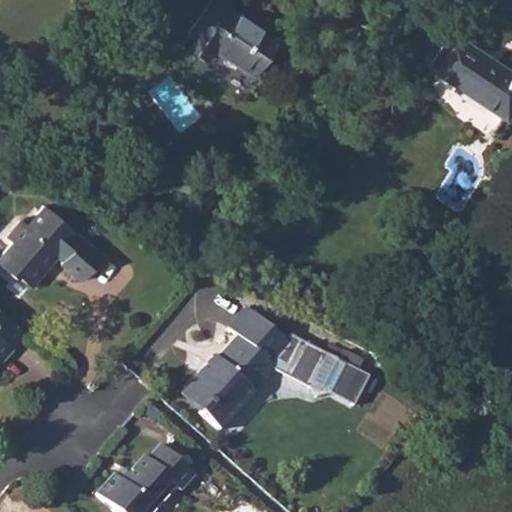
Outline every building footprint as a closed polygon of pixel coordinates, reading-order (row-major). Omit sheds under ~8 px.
[(211,0),(209,0),(180,44),(204,60),(211,49),(249,74),(274,40),(211,0)] [(511,76),(450,36),(427,68),(502,118),(511,102),(511,76)] [(10,239),(0,250),(0,264),(12,275),(15,273),(28,285),(43,267),(41,265),(52,252),(59,258),(57,261),(78,279),(100,254),(41,204),(24,223),(19,219),(5,235),(10,239)] [(0,308),(0,359),(11,348),(9,345),(23,330),(0,308)] [(212,357),(182,390),(201,409),(198,413),(218,430),(272,370),(307,388),(314,397),(328,393),(352,405),(367,375),(287,335),(282,342),(245,308),(227,329),(235,337),(214,359),(212,357)] [(117,481),(112,477),(111,475),(93,497),(110,511),(152,511),(173,488),(177,491),(191,475),(157,445),(143,460),(139,456),(124,474),(117,481)]
